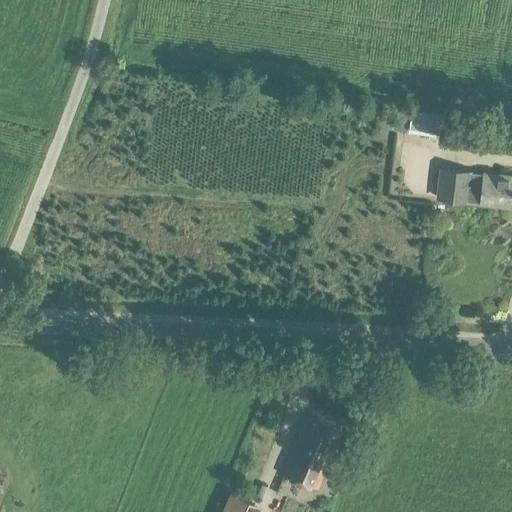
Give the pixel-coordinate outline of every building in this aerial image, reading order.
[(408,130),(450,136),(453,116),(411,110),(408,130)] [(484,174),(473,173),(473,171),(441,167),(436,199),(468,203),(468,202),(481,203),(511,207),(511,176),(484,173),(484,174)] [(340,435),(307,421),(285,474),(317,488),(340,435)] [(257,465),(286,466),(287,442),(258,441),(257,465)] [(231,491),(221,511),(257,511),(261,504),(231,491)]
